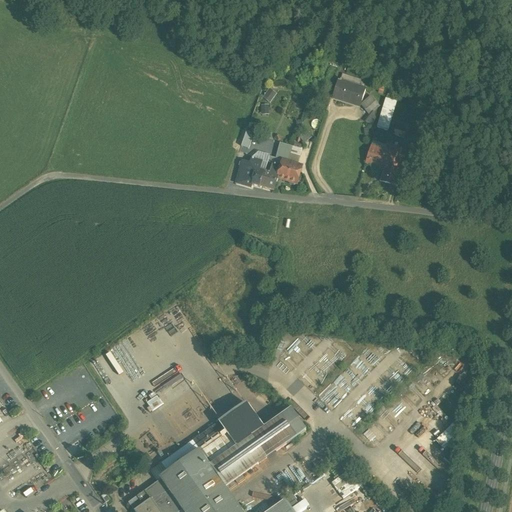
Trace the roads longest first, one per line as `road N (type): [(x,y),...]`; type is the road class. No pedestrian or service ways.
road 1 (residential): [(511,219),(61,174),(0,207)]
road 2 (residential): [(101,511),(0,368)]
road 3 (secondary): [(485,511),(511,381)]
